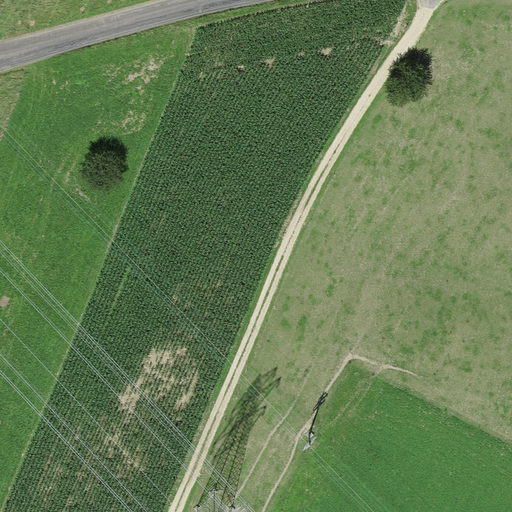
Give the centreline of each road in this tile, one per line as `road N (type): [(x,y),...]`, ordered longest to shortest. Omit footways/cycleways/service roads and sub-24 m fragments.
road 1 (track): [(434,0),(307,221),(183,511)]
road 2 (unclassified): [(199,0),(0,50)]
